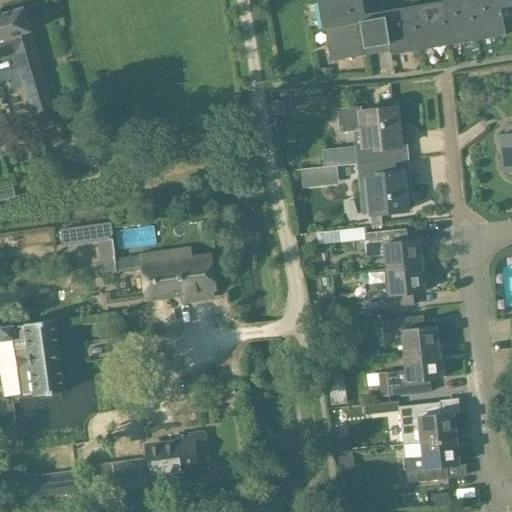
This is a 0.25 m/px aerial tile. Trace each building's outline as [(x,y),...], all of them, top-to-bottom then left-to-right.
[(316,0),(322,30),(324,30),(329,63),(389,53),(390,56),(506,36),(501,9),(511,7),(510,0),(498,0),(498,1),(484,3),(483,0),(469,0),(470,5),(456,8),(455,1),(440,4),(442,10),(428,13),(426,6),(412,9),(413,15),(399,17),(398,11),(384,13),(384,12),(365,16),(364,9),(363,9),(356,10),(354,0),(316,0)] [(20,68),(36,124),(56,118),(39,62),(23,8),(0,14),(0,56),(16,52),(20,68)] [(504,23),(505,27),(511,25),(511,11),(502,12),(504,23)] [(353,132),(356,165),(385,162),(384,150),(400,148),(396,109),(357,113),(356,107),(337,109),(339,134),(353,132)] [(511,133),(500,135),(503,173),(511,171),(511,133)] [(356,165),(361,216),(407,211),(403,171),(386,173),(385,162),(356,165)] [(112,240),(111,222),(60,230),(62,247),(97,242),(102,276),(117,274),(112,240)] [(387,255),(388,269),(422,267),(419,240),(406,241),(405,230),(365,234),(364,228),(327,232),(328,243),(365,239),(367,257),(387,255)] [(141,255),(147,298),(214,288),(209,257),(193,259),(192,248),(141,255)] [(370,286),(373,310),(414,306),(413,295),(425,293),(422,267),(388,269),(390,284),(370,286)] [(403,343),(405,357),(439,354),(436,327),(425,328),(423,317),(382,321),(385,345),(403,343)] [(33,394),(33,397),(67,392),(63,359),(62,354),(61,348),(59,329),(58,320),(0,326),(0,331),(1,342),(14,340),(22,396),(33,394)] [(388,373),(390,397),(432,393),(431,380),(441,379),(439,354),(405,357),(406,371),(388,373)] [(343,374),(329,375),(330,402),(344,402),(343,374)] [(366,405),(367,415),(398,412),(397,402),(366,405)] [(420,429),(421,444),(457,441),(454,413),(442,415),(441,403),(400,407),(402,430),(420,429)] [(110,463),(113,491),(151,486),(198,480),(196,464),(209,463),(205,432),(173,436),(174,445),(146,448),(147,459),(110,463)] [(405,460),(407,483),(448,479),(447,466),(460,465),(457,441),(421,444),(423,458),(405,460)]
